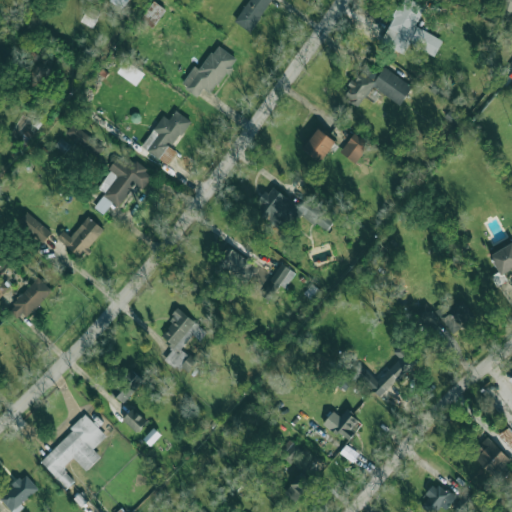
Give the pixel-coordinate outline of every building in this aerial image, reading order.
[(128,0),(109,0),(109,1),(122,9),(128,0)] [(250,32),(272,0),(249,0),(234,21),(250,32)] [(425,7),(411,0),(401,0),(381,42),(404,54),(409,43),(435,56),(443,38),(416,25),(425,7)] [(511,0),(502,0),(503,11),(511,10),(511,0)] [(140,19),(153,28),(166,9),(153,1),(140,19)] [(80,21),(91,28),(101,12),(90,5),(80,21)] [(236,58),(217,45),(200,70),(194,66),(181,85),(198,96),(203,88),(212,94),(236,58)] [(136,85),(144,73),(125,60),(117,72),(136,85)] [(358,108),(371,87),(400,105),(412,85),(383,67),(380,73),(365,63),(343,99),(358,108)] [(163,116),(141,146),(168,166),(177,152),(172,148),(191,121),(176,110),(169,120),(163,116)] [(66,131),(92,152),(99,143),(73,123),(66,131)] [(302,149),(320,162),(336,141),(318,128),(302,149)] [(369,144),(354,133),(340,152),(355,164),(369,144)] [(94,208),(104,214),(112,202),(119,207),(135,184),(143,190),(153,174),(129,158),(126,163),(118,157),(98,187),(105,192),(94,208)] [(300,205),(269,187),(254,211),(286,231),(297,213),(327,232),(338,214),(307,194),(300,205)] [(71,237),(63,231),(57,239),(82,258),(104,229),(87,216),(71,237)] [(51,233),(33,217),(23,228),(42,244),(51,233)] [(511,269),(511,242),(490,255),(501,275),(511,269)] [(243,281),(254,264),(228,247),(217,264),(243,281)] [(281,285),(285,288),(295,273),(282,264),(260,295),(270,301),(281,285)] [(8,309),(21,321),(51,290),(38,278),(8,309)] [(446,302),(435,311),(451,332),(473,315),(461,299),(450,307),(446,302)] [(159,336),(173,347),(165,358),(186,374),(197,361),(182,349),(193,335),(200,340),(207,331),(179,310),(159,336)] [(381,398),(416,361),(400,346),(393,352),(399,359),(378,381),(365,369),(358,376),(381,398)] [(123,403),(144,381),(131,369),(110,391),(123,403)] [(146,420),(132,408),(122,420),(137,432),(146,420)] [(333,411),(323,424),(337,436),(339,433),(349,440),(356,431),(353,429),(359,421),(346,410),(340,417),(333,411)] [(40,460),(67,488),(75,481),(62,468),(73,458),(86,471),(101,457),(93,449),(106,436),(87,415),(40,460)] [(511,431),(508,427),(498,436),(511,451),(511,431)] [(151,445),(161,435),(154,428),(143,439),(151,445)] [(496,478),(511,461),(511,460),(487,437),(471,455),(496,478)] [(293,463),(301,448),(290,442),(282,458),(293,463)] [(0,497),(12,511),(14,511),(39,489),(25,474),(0,497)] [(426,511),(435,511),(440,506),(446,510),(456,497),(436,481),(425,495),(428,497),(420,507),(426,511)] [(453,508),(458,511),(465,511),(476,498),(465,491),(453,508)]
